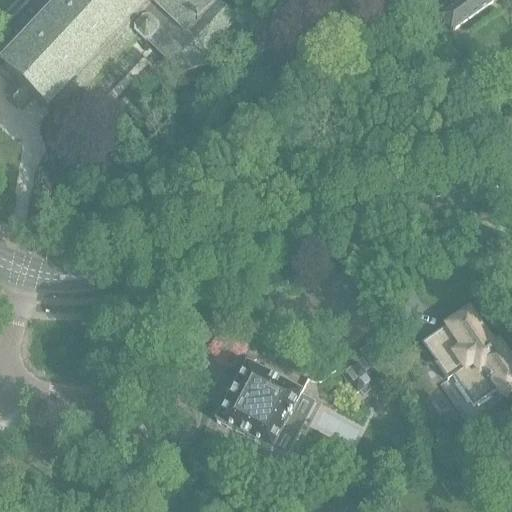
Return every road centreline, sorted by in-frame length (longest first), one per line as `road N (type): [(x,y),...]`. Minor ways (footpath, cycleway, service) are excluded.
road 1 (tertiary): [(511,190),(480,186),(132,270),(26,273)]
road 2 (residential): [(170,511),(109,415),(76,399),(1,394)]
